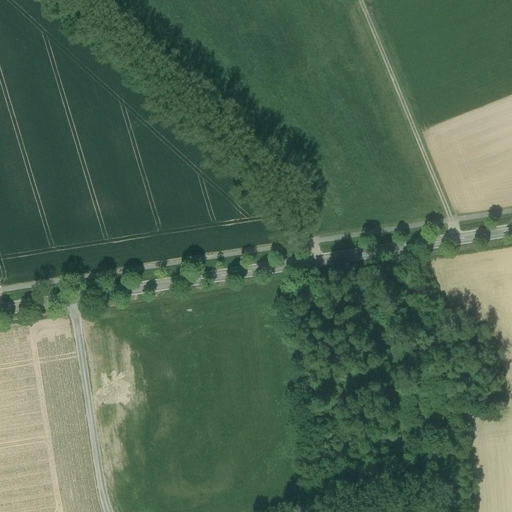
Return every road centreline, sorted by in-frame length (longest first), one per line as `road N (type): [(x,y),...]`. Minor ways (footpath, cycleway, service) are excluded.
road 1 (tertiary): [(71,299),(511,231)]
road 2 (unclassified): [(71,299),(105,511)]
